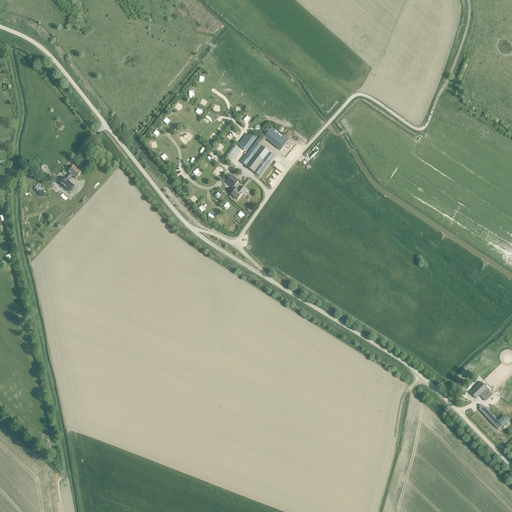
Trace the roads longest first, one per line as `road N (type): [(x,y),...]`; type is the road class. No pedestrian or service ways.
road 1 (unclassified): [(443,85),(429,120),(416,130),(371,99),(352,96),(234,243)]
road 2 (unclassified): [(511,467),(406,364),(270,280)]
road 3 (unclassified): [(191,228),(55,61),(0,27)]
